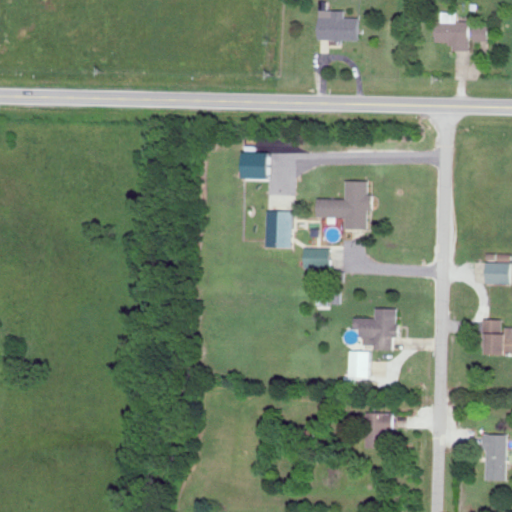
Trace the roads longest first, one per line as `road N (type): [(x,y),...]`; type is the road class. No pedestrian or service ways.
road 1 (secondary): [(511,108),(63,99)]
road 2 (residential): [(447,107),(435,511)]
